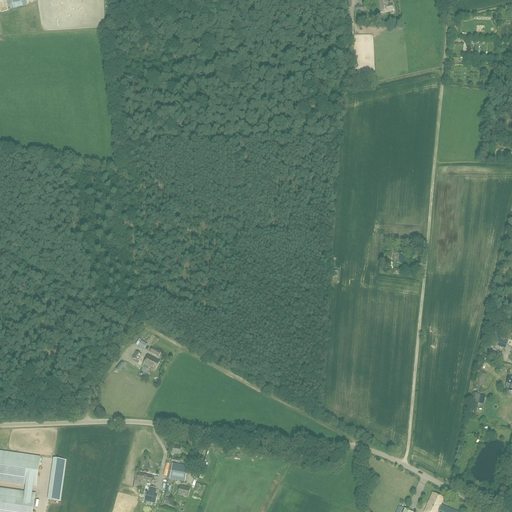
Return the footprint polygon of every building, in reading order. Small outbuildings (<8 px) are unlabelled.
[(10,0),(12,8),(27,5),(25,0),(10,0)] [(392,4),(388,5),(386,0),(381,0),(379,1),(381,12),(389,11),(388,10),(393,9),(392,4)] [(393,263),(403,264),(404,254),(394,253),(393,263)] [(495,345),(505,348),(507,342),(497,339),(495,345)] [(161,352),(152,347),(149,352),(158,356),(161,352)] [(136,351),(132,358),(137,361),(141,354),(136,351)] [(148,355),(143,364),(155,370),(160,361),(148,355)] [(474,389),(482,391),(486,375),(479,373),(474,389)] [(484,396),(482,396),(479,395),(480,394),(473,393),(471,402),(483,404),(484,396)] [(179,454),(181,447),(173,446),(172,453),(179,454)] [(0,511),(32,511),(35,493),(33,493),(33,486),(36,487),(40,457),(0,451),(0,481),(26,485),(25,492),(0,488),(0,511)] [(67,460),(53,458),(48,500),(61,501),(67,460)] [(188,466),(172,463),(169,479),(185,482),(188,466)] [(138,473),(136,480),(152,483),(152,480),(157,481),(158,478),(147,475),(138,473)] [(180,486),(178,494),(188,496),(190,489),(180,486)] [(146,492),(144,500),(155,503),(157,494),(155,494),(156,489),(150,488),(149,493),(146,492)] [(440,510),(442,506),(440,505),(443,498),(433,493),(424,511),(425,511),(437,511),(438,509),(440,510)]
